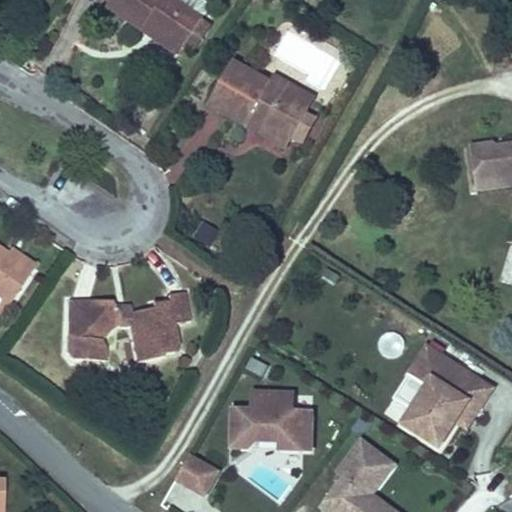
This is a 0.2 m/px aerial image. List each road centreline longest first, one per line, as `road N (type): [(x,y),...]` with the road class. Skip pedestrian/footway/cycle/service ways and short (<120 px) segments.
road 1 (residential): [(0,71),(125,156),(144,193),(139,226),(126,237),(88,238),(0,182)]
road 2 (residential): [(0,400),(123,511)]
